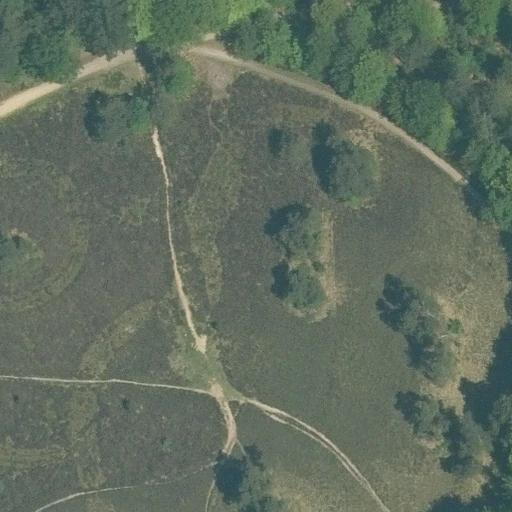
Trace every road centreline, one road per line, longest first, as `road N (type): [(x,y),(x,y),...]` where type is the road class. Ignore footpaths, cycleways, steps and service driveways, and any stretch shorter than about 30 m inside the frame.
road 1 (track): [(511,239),(454,172),(382,120),(201,55),(143,49)]
road 2 (track): [(511,21),(292,21),(143,49)]
road 3 (track): [(143,49),(0,113)]
